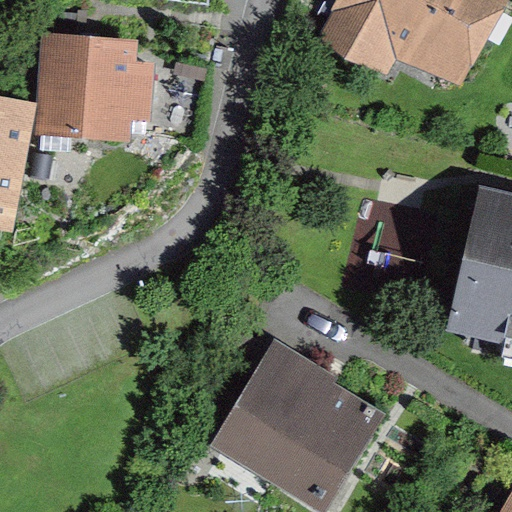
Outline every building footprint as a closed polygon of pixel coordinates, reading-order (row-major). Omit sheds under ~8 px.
[(350,0),(332,33),(373,56),(387,30),(452,66),(489,0),(350,0)] [(50,43),(44,125),(122,131),(194,142),(209,66),(128,49),(50,43)] [(0,108),(0,240),(23,113),(0,108)] [(511,204),(486,199),(459,321),(511,333),(511,204)] [(279,350),(224,441),(320,500),(375,410),(367,405),(365,409),(311,376),(313,372),(279,350)]
